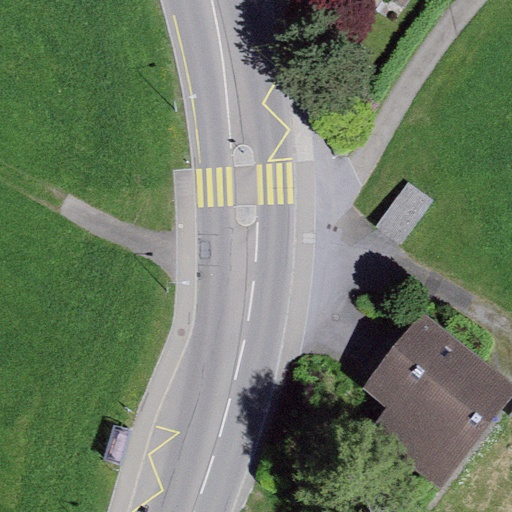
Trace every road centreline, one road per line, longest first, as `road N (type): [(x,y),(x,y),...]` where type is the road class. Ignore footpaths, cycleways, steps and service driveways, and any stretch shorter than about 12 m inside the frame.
road 1 (residential): [(253,242),(364,139),(485,0)]
road 2 (secondary): [(253,242),(235,382),(191,511)]
road 3 (secondary): [(215,0),(229,48),(253,242)]
